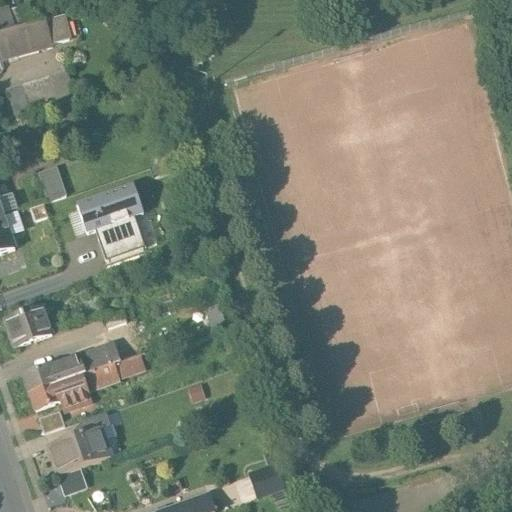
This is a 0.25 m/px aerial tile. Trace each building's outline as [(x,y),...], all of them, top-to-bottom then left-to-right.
[(0,36),(32,27),(28,10),(8,15),(7,10),(0,12),(0,36)] [(76,16),(63,19),(69,42),(82,38),(76,16)] [(63,19),(44,24),(51,47),(69,42),(63,19)] [(44,24),(32,27),(0,36),(0,64),(51,50),(51,47),(44,24)] [(59,72),(4,92),(14,120),(50,107),(60,134),(78,128),(59,72)] [(56,171),(39,176),(48,204),(65,198),(56,171)] [(143,217),(133,188),(77,207),(87,236),(95,234),(143,217)] [(143,217),(95,234),(106,264),(157,246),(146,216),(143,217)] [(0,256),(15,252),(3,220),(0,220),(0,256)] [(93,297),(74,304),(81,324),(101,317),(93,297)] [(5,321),(14,349),(51,337),(41,308),(5,321)] [(102,322),(109,342),(130,334),(123,314),(102,322)] [(21,378),(27,396),(119,364),(112,346),(21,378)] [(139,357),(119,364),(27,396),(33,413),(59,404),(63,416),(91,406),(87,395),(119,384),(119,382),(144,373),(139,357)] [(203,400),(199,388),(188,391),(192,403),(203,400)] [(43,435),(64,428),(58,413),(38,420),(43,435)] [(100,431),(109,428),(105,415),(75,425),(79,438),(100,431)] [(48,450),(58,478),(110,459),(100,431),(79,438),(48,450)] [(275,466),(249,475),(257,498),(283,488),(275,466)] [(158,511),(213,511),(207,495),(158,511)]
